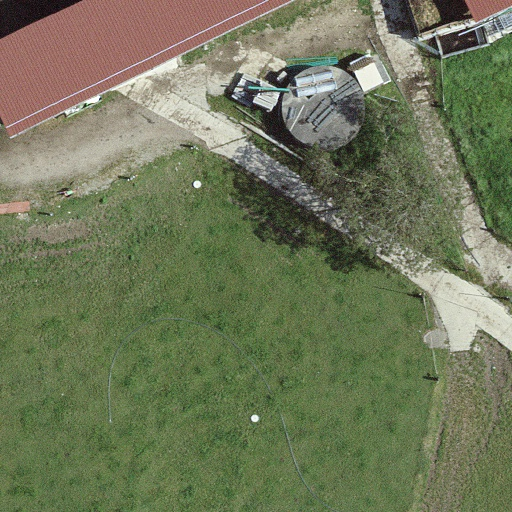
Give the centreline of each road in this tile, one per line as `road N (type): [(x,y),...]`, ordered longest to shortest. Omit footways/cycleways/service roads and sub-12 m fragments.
road 1 (track): [(0,178),(166,101),(511,334)]
road 2 (track): [(166,101),(368,0)]
